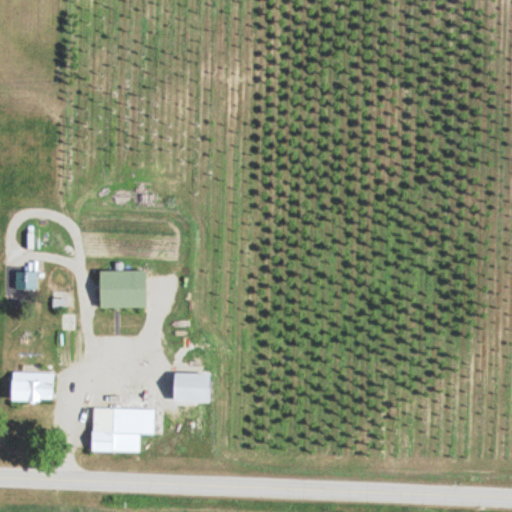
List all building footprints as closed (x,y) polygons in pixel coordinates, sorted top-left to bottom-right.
[(95,272),(95,309),(143,310),(143,273),(95,272)] [(34,274),(14,274),(14,291),(34,291),(34,274)] [(51,374),(8,374),(8,403),(51,403),(51,374)] [(168,404),(203,404),(203,375),(168,375),(168,404)] [(151,410),(89,409),(89,453),(136,454),(137,436),(150,436),(151,410)]
